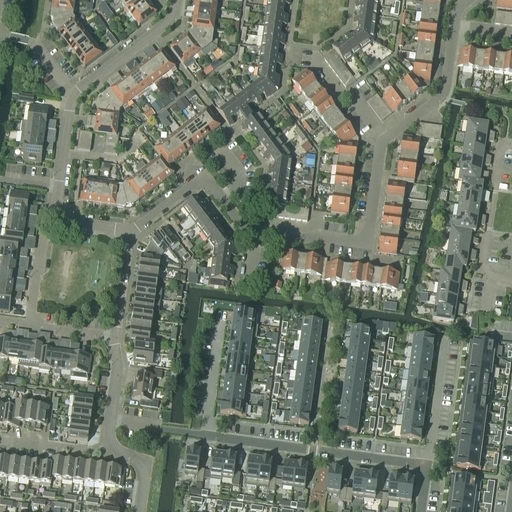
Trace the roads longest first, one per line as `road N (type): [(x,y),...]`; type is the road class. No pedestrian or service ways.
road 1 (residential): [(126,234),(202,183),(255,233),(363,239),(384,140)]
road 2 (residential): [(205,435),(422,468)]
road 3 (residential): [(384,140),(442,93),(454,14),(467,0)]
road 4 (residential): [(511,143),(498,151),(483,261),(488,275),(511,279)]
road 5 (residential): [(72,95),(165,24),(176,0)]
road 6 (residential): [(443,337),(422,468)]
road 7 (residential): [(28,325),(41,227),(58,212)]
